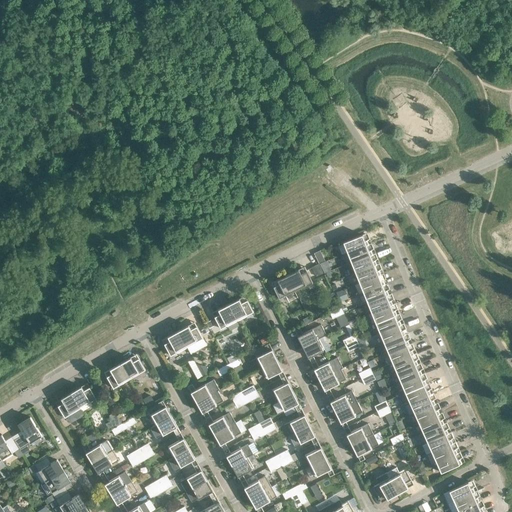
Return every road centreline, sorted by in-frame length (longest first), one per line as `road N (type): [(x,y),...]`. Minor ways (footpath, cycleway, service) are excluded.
road 1 (residential): [(488,460),(382,214)]
road 2 (residential): [(366,511),(250,273)]
road 3 (residential): [(237,511),(138,332)]
road 4 (residential): [(250,273),(382,214)]
road 5 (residential): [(382,214),(511,153)]
road 6 (residential): [(101,511),(30,397)]
road 7 (residential): [(138,332),(250,273)]
road 8 (residential): [(30,397),(138,332)]
